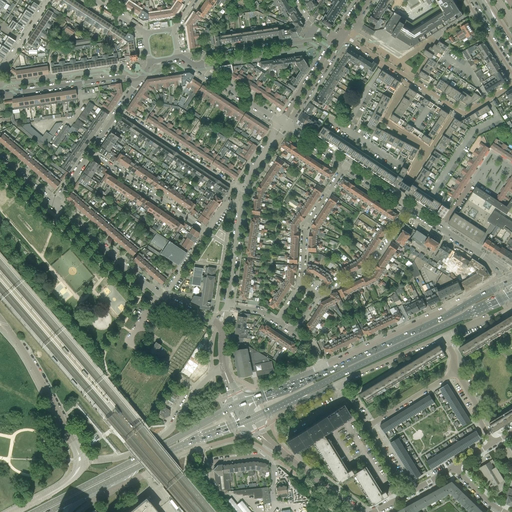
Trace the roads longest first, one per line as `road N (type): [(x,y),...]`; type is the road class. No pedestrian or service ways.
road 1 (primary): [(291,399),(511,293)]
road 2 (primary): [(233,406),(35,511)]
road 3 (primary): [(480,296),(297,383)]
road 4 (residential): [(344,36),(463,114),(511,85)]
road 5 (unclassified): [(222,367),(197,387),(164,436),(119,458),(79,463)]
road 6 (residential): [(480,296),(322,367)]
road 7 (residential): [(118,110),(243,192)]
road 8 (tertiary): [(164,296),(54,204)]
road 9 (residential): [(206,232),(89,153)]
road 10 (residential): [(0,95),(121,76),(135,84)]
road 11 (primary): [(79,497),(200,438)]
road 12 (residential): [(345,165),(304,230),(302,286)]
road 13 (residential): [(316,295),(369,268),(408,206)]
road 14 (residential): [(197,68),(210,55),(303,42),(315,27)]
